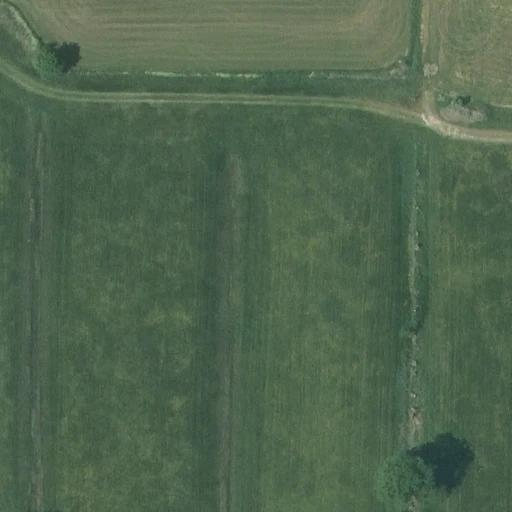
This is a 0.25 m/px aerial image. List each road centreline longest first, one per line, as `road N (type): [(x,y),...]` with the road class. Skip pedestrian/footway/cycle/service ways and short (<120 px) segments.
road 1 (track): [(423,121),(304,103),(72,99),(0,71)]
road 2 (track): [(434,0),(423,121)]
